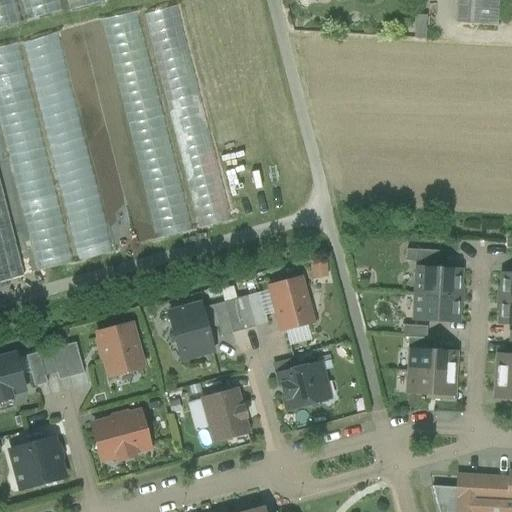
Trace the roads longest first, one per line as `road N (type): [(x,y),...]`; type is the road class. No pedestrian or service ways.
road 1 (track): [(273,0),(385,434)]
road 2 (residential): [(106,511),(279,462)]
road 3 (residential): [(473,430),(481,254)]
road 4 (residential): [(279,462),(296,490),(393,464)]
